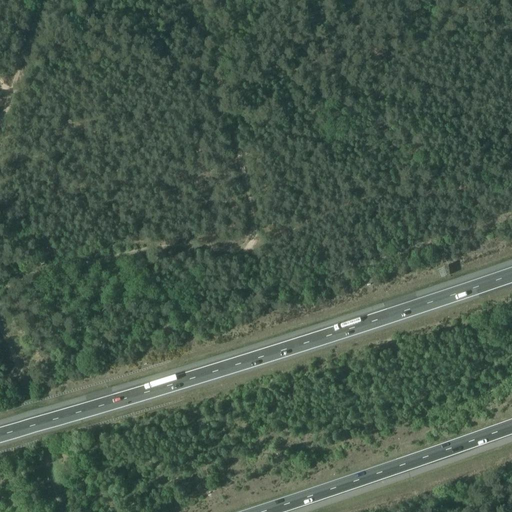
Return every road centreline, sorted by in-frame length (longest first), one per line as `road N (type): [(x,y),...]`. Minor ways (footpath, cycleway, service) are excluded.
road 1 (motorway): [(511,275),(0,435)]
road 2 (track): [(181,0),(215,62),(236,143),(252,242),(232,250)]
road 3 (motorway): [(264,511),(511,426)]
road 4 (track): [(61,511),(0,327)]
